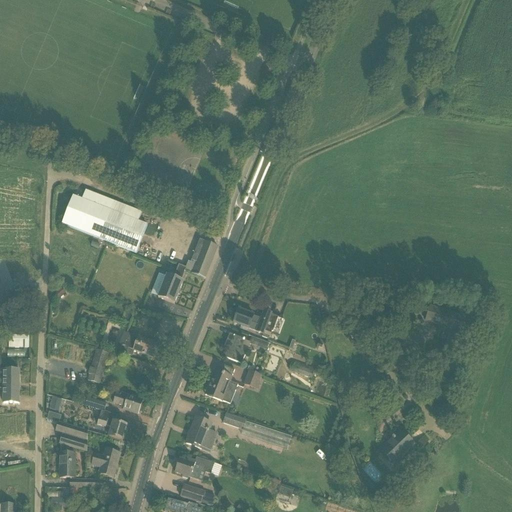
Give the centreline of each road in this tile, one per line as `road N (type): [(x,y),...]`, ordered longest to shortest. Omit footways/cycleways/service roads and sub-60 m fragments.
road 1 (track): [(240,293),(287,165),(398,112),(426,90),(467,0)]
road 2 (residential): [(437,424),(325,306),(215,283)]
road 3 (tertiary): [(136,511),(161,420),(215,283)]
road 4 (tertiary): [(215,283),(305,67)]
